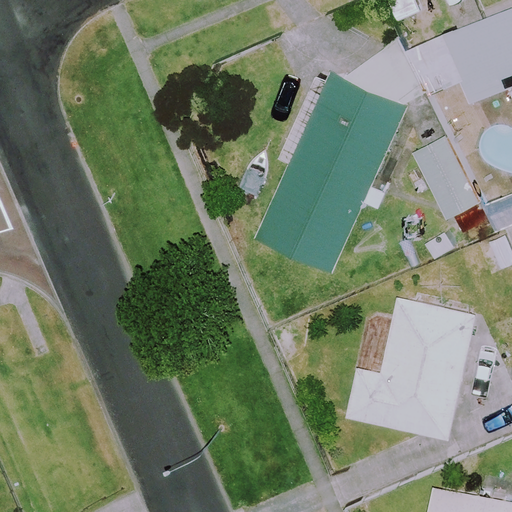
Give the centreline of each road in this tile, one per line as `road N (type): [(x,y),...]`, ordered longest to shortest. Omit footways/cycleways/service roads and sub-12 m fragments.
road 1 (residential): [(63,212),(191,511)]
road 2 (residential): [(0,57),(63,212)]
